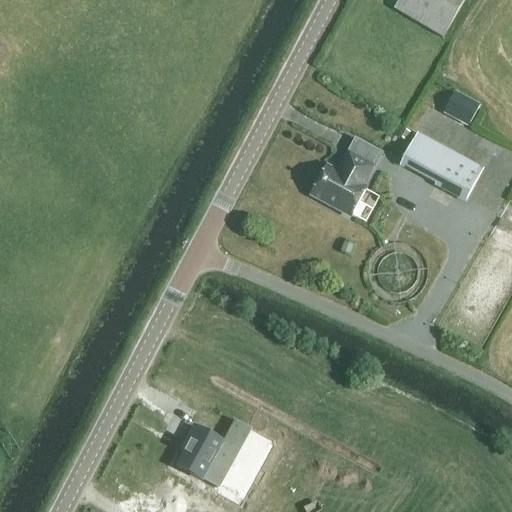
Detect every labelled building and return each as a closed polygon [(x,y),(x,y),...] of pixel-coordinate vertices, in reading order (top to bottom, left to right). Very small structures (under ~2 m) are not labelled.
[(465,0),(401,0),(394,11),(442,39),(465,0)] [(456,94),(445,114),(469,127),(480,107),(456,94)] [(417,136),(400,167),(403,168),(404,166),(439,185),(437,188),(465,203),(482,172),(417,136)] [(356,141),(336,176),(325,170),(311,197),(350,218),(366,189),(363,187),(381,155),(356,141)] [(350,249),(339,243),(335,251),(346,257),(350,249)] [(188,447),(176,469),(202,483),(221,449),(240,459),(249,444),(226,431),(219,442),(194,428),(185,445),(188,447)]
